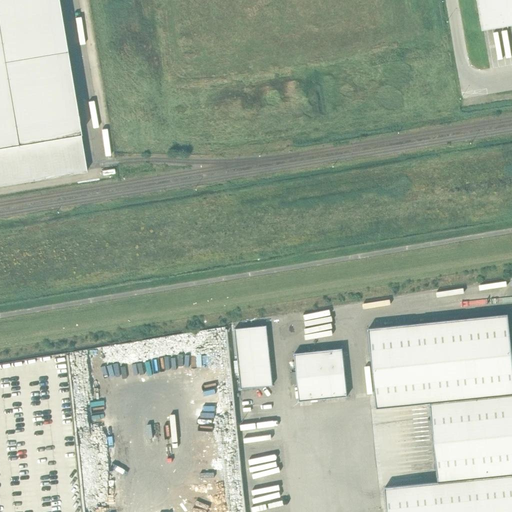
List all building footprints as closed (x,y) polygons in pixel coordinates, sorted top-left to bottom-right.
[(58,0),(0,0),(0,37),(18,144),(80,134),(58,0)] [(511,24),(511,0),(477,0),(483,30),(511,24)] [(0,147),(18,144),(0,37),(0,147)] [(18,144),(0,147),(0,185),(87,171),(80,134),(18,144)] [(511,353),(508,314),(378,327),(368,328),(377,408),(430,403),(511,394),(511,353)] [(241,389),(273,385),(267,325),(235,329),(241,389)] [(294,353),(296,372),(290,373),(291,385),(298,384),(299,401),(347,396),(342,348),(294,353)] [(511,474),(511,394),(430,403),(438,482),(511,474)] [(511,511),(511,474),(438,482),(385,487),(387,511),(511,511)]
